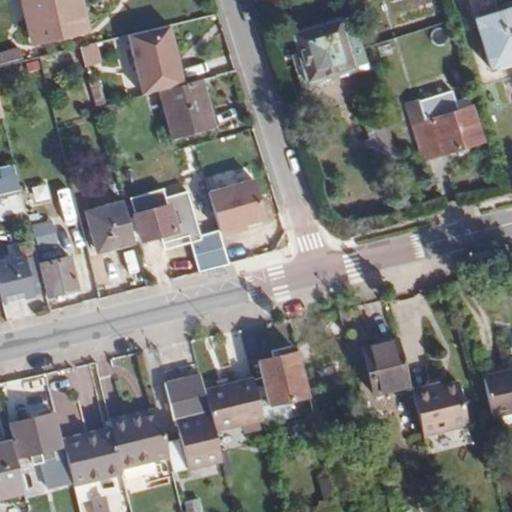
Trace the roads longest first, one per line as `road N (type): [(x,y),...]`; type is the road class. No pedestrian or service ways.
road 1 (secondary): [(0,353),(320,273)]
road 2 (residential): [(320,273),(233,0)]
road 3 (secondary): [(320,273),(511,223)]
